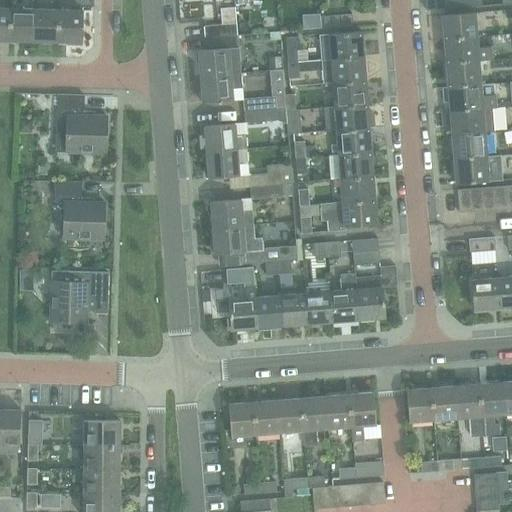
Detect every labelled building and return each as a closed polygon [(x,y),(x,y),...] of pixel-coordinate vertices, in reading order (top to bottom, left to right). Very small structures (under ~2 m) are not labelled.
[(447,0),(449,10),(468,9),(481,8),(480,0),(447,0)] [(0,41),(9,42),(11,9),(0,8),(0,41)] [(198,51),(200,78),(241,75),(237,24),(235,8),(221,9),(222,25),(204,27),(206,51),(198,51)] [(11,9),(9,42),(34,43),(35,10),(11,9)] [(35,10),(34,43),(58,43),(59,10),(35,10)] [(59,10),(58,43),(82,44),(83,11),(59,10)] [(444,41),(478,38),(476,13),(442,16),(444,41)] [(321,29),(353,26),(352,15),(320,18),(321,29)] [(328,34),(305,36),(307,49),(329,47),(330,60),(363,57),(361,32),(328,35),(328,34)] [(286,38),(286,47),(288,63),(298,62),(296,37),(286,38)] [(446,65),(480,62),(492,61),(491,49),(479,50),(478,38),(444,41),(446,65)] [(363,57),(330,60),(321,60),(323,83),(331,82),(331,84),(364,81),(363,57)] [(299,78),(298,62),(288,63),(289,79),(299,78)] [(480,62),(446,65),(448,89),(482,86),(480,62)] [(241,75),(200,78),(202,103),(232,101),(231,90),(242,89),(241,75)] [(364,81),(331,84),(333,108),(366,105),(364,81)] [(442,85),(418,85),(418,103),(442,103),(442,85)] [(482,86),(448,89),(450,112),(483,109),(496,108),(494,85),(482,86)] [(283,96),(283,97),(284,109),(284,112),(296,111),(295,95),(283,96)] [(84,97),(57,96),(55,153),(106,155),(107,118),(83,117),(84,97)] [(283,97),(274,98),(242,100),(243,112),(284,109),(283,97)] [(335,132),(368,129),(374,129),(374,128),(373,128),(372,114),(367,114),(366,105),(333,108),(323,109),(325,132),(335,131),(335,132)] [(276,122),(285,124),(284,112),(284,109),(243,112),(244,124),(276,122)] [(485,133),(483,109),(450,112),(448,113),(445,115),(446,125),(449,127),(451,126),(452,135),(485,133)] [(299,110),(296,111),(284,112),(285,124),(286,135),(301,134),(299,110)] [(206,153),(246,150),(245,135),(235,135),(234,125),(204,127),(206,153)] [(335,132),(337,156),(370,154),(368,129),(335,132)] [(485,133),(452,135),(454,160),(487,158),(485,133)] [(313,146),(304,147),(304,142),(294,143),(295,159),(305,158),(332,156),(331,149),(324,146),(313,147),(313,146)] [(246,150),(206,153),(208,179),(238,177),(237,166),(248,165),(246,150)] [(370,154),(337,156),(339,178),(372,176),(370,154)] [(305,158),(295,159),(296,174),(307,174),(305,158)] [(487,158),(454,160),(456,184),(489,182),(487,158)] [(250,188),(292,184),(290,164),(267,166),(267,174),(249,176),(250,188)] [(339,178),(341,202),(374,200),(372,176),(339,178)] [(55,182),(54,204),(64,204),(63,240),(103,241),(104,204),(81,203),(81,183),(55,182)] [(292,184),(250,188),(251,201),(282,198),(293,198),(292,184)] [(505,186),(493,187),(495,210),(508,209),(505,186)] [(483,211),(495,210),(493,187),(482,188),(483,211)] [(299,205),(309,205),(308,188),(297,189),(299,205)] [(482,188),(469,189),(471,212),(483,211),(482,188)] [(469,189),(456,190),(458,213),(471,212),(469,189)] [(250,200),(239,201),(210,204),(212,229),(252,226),(250,200)] [(328,232),(346,231),(345,227),(375,224),(374,200),(341,202),(321,203),(322,222),(327,222),(328,232)] [(301,235),(311,234),(310,218),(300,219),(301,235)] [(214,255),(218,255),(219,266),(256,264),(264,263),(277,262),(291,261),(298,260),(296,246),(263,249),(262,239),(253,240),(252,226),(212,229),(214,255)] [(469,252),(490,250),(497,250),(496,237),(468,240),(469,252)] [(377,238),(357,240),(351,240),(352,253),(378,250),(377,238)] [(340,242),(327,243),(328,257),(341,256),(340,242)] [(314,258),(328,257),(327,243),(313,244),(314,258)] [(378,250),(352,253),(353,265),(379,263),(378,250)] [(291,261),(277,262),(278,275),(292,274),(291,261)] [(277,262),(264,263),(265,276),(278,275),(277,262)] [(355,274),(353,274),(357,321),(384,318),(381,288),(397,287),(395,266),(379,267),(380,276),(355,278),(355,274)] [(227,285),(244,283),(246,299),(229,301),(231,331),(257,329),(255,299),(252,270),(226,272),(227,285)] [(51,271),(51,281),(50,321),(86,323),(87,309),(94,309),(94,313),(107,314),(109,273),(87,272),(51,271)] [(31,272),(18,272),(18,287),(30,288),(31,272)] [(333,322),(357,321),(353,274),(340,275),(341,292),(331,293),(333,322)] [(511,276),(499,278),(500,308),(511,306),(511,276)] [(474,310),(500,308),(499,278),(472,280),(474,310)] [(209,290),(201,290),(202,301),(210,301),(209,290)] [(306,295),(308,324),(333,322),(331,293),(306,295)] [(280,297),(283,327),(308,324),(306,295),(280,297)] [(255,299),(257,329),(283,327),(280,297),(255,299)] [(94,324),(83,324),(83,338),(94,338),(94,324)] [(511,380),(502,381),(504,413),(511,412),(511,380)] [(502,381),(478,383),(482,435),(498,433),(498,424),(493,424),(492,414),(504,413),(502,381)] [(455,385),(457,418),(468,417),(470,436),(482,435),(478,383),(455,385)] [(457,418),(455,385),(430,388),(432,420),(457,418)] [(408,422),(428,421),(432,420),(430,388),(405,390),(408,422)] [(364,441),(363,426),(374,425),(371,393),(348,396),(350,427),(351,427),(352,442),(364,441)] [(350,427),(348,396),(323,398),(326,429),(350,427)] [(318,446),(316,430),(326,429),(323,398),(300,400),(302,431),(304,431),(305,447),(318,446)] [(276,402),(278,433),(302,431),(300,400),(276,402)] [(252,404),(254,435),(278,433),(276,402),(252,404)] [(230,437),(250,435),(254,435),(252,404),(227,406),(230,437)] [(0,446),(19,447),(20,410),(0,409),(0,446)] [(42,421),(28,421),(28,445),(38,445),(42,445),(42,421)] [(83,422),(83,447),(119,447),(119,422),(83,422)] [(367,433),(368,450),(385,448),(383,431),(367,433)] [(38,461),(38,445),(28,445),(28,461),(38,461)] [(83,447),(83,471),(119,471),(119,447),(83,447)] [(499,456),(484,457),(485,466),(500,464),(499,456)] [(469,467),(485,466),(484,457),(468,459),(469,467)] [(435,462),(436,470),(452,469),(452,460),(435,462)] [(354,477),(383,475),(382,462),(355,464),(355,467),(354,467),(354,477)] [(436,470),(435,462),(419,463),(420,471),(436,470)] [(338,479),(354,477),(354,467),(337,468),(338,479)] [(37,485),(37,469),(27,469),(27,485),(37,485)] [(83,471),(83,495),(119,495),(119,471),(83,471)] [(498,488),(508,488),(507,472),(497,472),(498,488)] [(473,487),(496,486),(496,474),(473,475),(473,487)] [(322,475),(306,477),(307,487),(323,485),(322,475)] [(293,488),(303,487),(307,487),(306,477),(283,479),(284,492),(293,491),(293,488)] [(258,483),(259,494),(274,493),(273,482),(258,483)] [(384,503),(382,482),(370,483),(372,504),(384,503)] [(259,494),(258,483),(242,484),(243,495),(259,494)] [(372,504),(370,483),(358,484),(360,505),(372,504)] [(40,506),(60,505),(60,484),(40,484),(40,506)] [(360,505),(358,484),(346,485),(348,506),(360,505)] [(348,506),(346,485),(334,486),(336,507),(348,506)] [(336,507),(334,486),(323,487),(325,508),(336,507)] [(496,486),(473,487),(474,499),(497,498),(496,486)] [(310,488),(312,509),(325,508),(323,487),(310,488)] [(0,488),(0,497),(9,498),(9,488),(0,488)] [(498,504),(508,504),(508,488),(498,488),(498,504)] [(27,495),(27,511),(37,511),(37,495),(27,495)] [(118,511),(119,495),(83,495),(83,511),(118,511)] [(497,498),(474,499),(474,510),(498,509),(497,498)]
